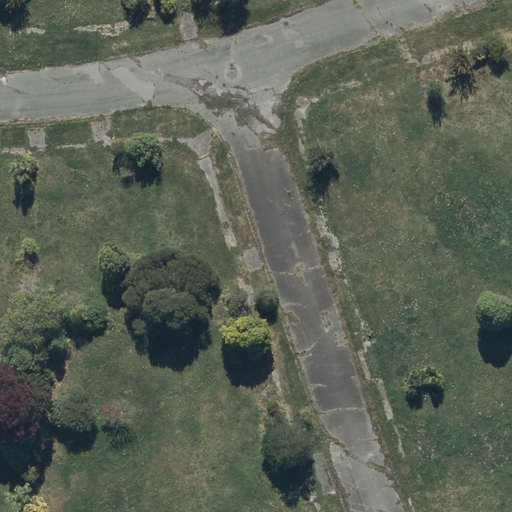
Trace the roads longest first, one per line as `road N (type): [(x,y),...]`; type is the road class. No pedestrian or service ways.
road 1 (track): [(229,59),(380,511)]
road 2 (track): [(0,98),(158,78),(406,0)]
